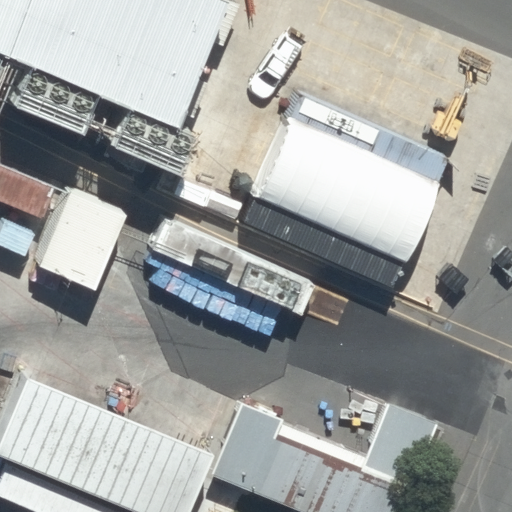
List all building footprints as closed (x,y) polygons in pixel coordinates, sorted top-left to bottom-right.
[(443,314),(511,148),(511,58),(370,0),(0,0),(0,23),(194,104),(161,185),(253,223),(259,209),(409,272),(399,295),(443,314)] [(0,186),(48,206),(31,249),(86,271),(117,195),(62,173),(61,177),(0,152),(0,186)] [(310,271),(164,204),(149,236),(295,302),(310,271)] [(207,428),(21,354),(0,406),(0,436),(176,507),(207,428)] [(237,385),(207,458),(335,511),(391,511),(435,407),(384,386),(355,453),(272,418),(278,402),(237,385)]
